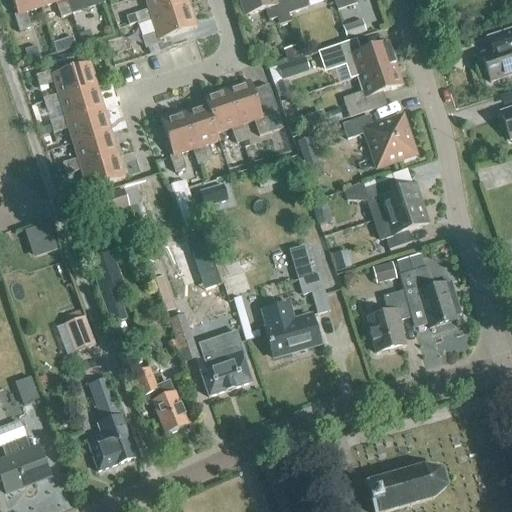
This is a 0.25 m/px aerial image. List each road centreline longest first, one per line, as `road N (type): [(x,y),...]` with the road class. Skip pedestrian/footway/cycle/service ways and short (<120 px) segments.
road 1 (unclassified): [(159,486),(0,32)]
road 2 (unclassified): [(506,365),(404,0)]
road 3 (tertiary): [(159,486),(266,438),(506,365)]
road 4 (unclassified): [(154,168),(137,114),(144,96),(224,71),(230,58),(214,0)]
